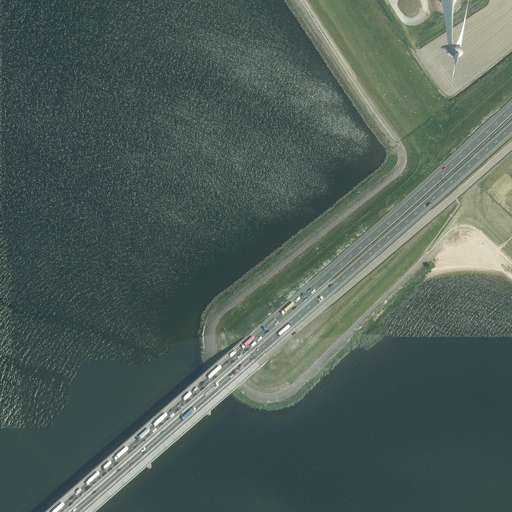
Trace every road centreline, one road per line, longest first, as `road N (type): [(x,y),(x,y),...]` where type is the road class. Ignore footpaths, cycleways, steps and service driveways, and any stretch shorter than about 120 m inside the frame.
road 1 (unclassified): [(303,0),(404,161),(219,316),(212,334),(219,359),(253,392),(286,390),(457,228),(478,233),(511,266)]
road 2 (motorway): [(511,109),(60,511)]
road 3 (motorway): [(76,511),(511,127)]
road 4 (unclassified): [(90,511),(511,146)]
